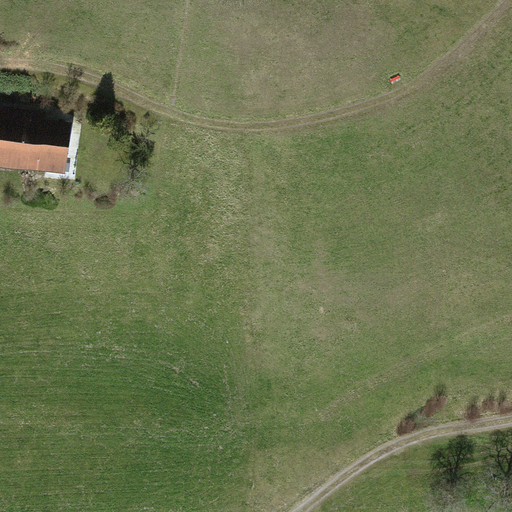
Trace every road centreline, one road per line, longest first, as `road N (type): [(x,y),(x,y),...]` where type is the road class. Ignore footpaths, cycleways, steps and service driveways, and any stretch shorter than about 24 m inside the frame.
road 1 (track): [(511,6),(421,88),(350,113),(245,131),(171,116),(80,76),(0,65)]
road 2 (track): [(511,417),(408,438),(287,511)]
